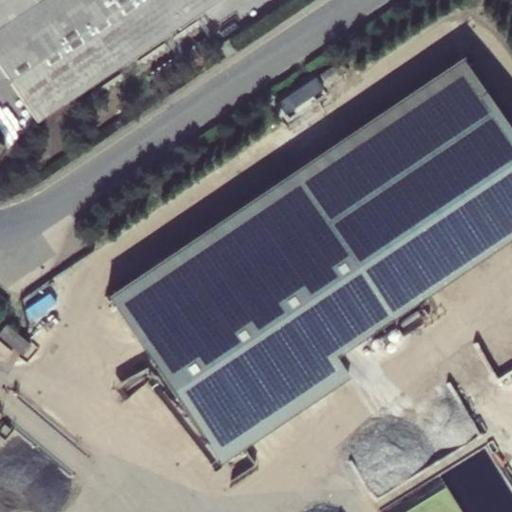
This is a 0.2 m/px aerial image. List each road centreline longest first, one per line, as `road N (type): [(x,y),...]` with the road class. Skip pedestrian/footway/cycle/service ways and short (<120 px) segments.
road 1 (unclassified): [(358,0),(45,209),(0,225)]
road 2 (unknown): [(0,370),(102,451),(148,511)]
